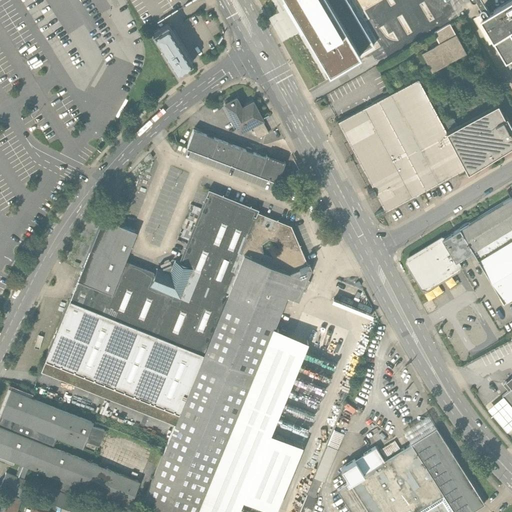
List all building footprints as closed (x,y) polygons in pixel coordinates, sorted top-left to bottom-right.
[(346,0),(285,0),(328,72),(373,45),(346,0)] [(482,12),(473,17),(489,43),(495,39),(511,66),(511,65),(511,0),(509,0),(491,11),(489,12),(486,7),(484,6),(482,7),(481,9),(482,12)] [(477,0),(478,0),(482,7),(484,6),(486,7),(489,12),(491,11),(484,0),(477,0)] [(170,28),(168,23),(152,33),(177,72),(192,63),(170,28)] [(421,53),(431,72),(466,53),(457,35),(456,35),(450,23),(434,32),(440,43),(421,53)] [(418,78),(337,121),(372,187),(367,189),(369,192),(370,194),(375,192),(385,210),(465,168),(467,172),(473,169),(472,169),(481,164),(511,145),(511,127),(506,116),(504,117),(497,104),(446,131),(418,78)] [(236,98),(225,104),(240,131),(251,125),(261,120),(262,119),(253,102),(243,107),(241,108),(236,98)] [(261,120),(251,125),(258,138),(268,133),(261,120)] [(198,132),(193,130),(187,147),(277,182),(285,162),(266,155),(265,157),(198,132)] [(136,231),(103,217),(41,370),(175,425),(143,505),(158,511),(238,511),(243,501),(270,511),(275,511),(302,447),(270,433),(307,341),(274,327),(283,304),(281,303),(284,294),(296,299),(309,269),(291,226),(220,198),(210,194),(206,205),(206,204),(177,276),(172,279),(166,281),(124,264),(136,231)] [(511,197),(444,237),(441,239),(455,261),(458,260),(473,251),(504,303),(511,297),(511,197)] [(458,260),(455,261),(441,239),(444,237),(444,236),(441,236),(407,256),(406,262),(413,275),(421,288),(427,290),(441,281),(459,270),(460,264),(458,260)] [(511,377),(503,385),(509,391),(511,389),(511,377)] [(15,461),(21,463),(16,477),(6,473),(0,486),(0,487),(27,498),(33,484),(23,480),(28,466),(63,480),(59,491),(49,488),(46,495),(42,493),(40,499),(71,511),(76,499),(66,495),(69,489),(89,498),(92,492),(130,507),(139,483),(106,469),(98,466),(52,447),(56,436),(83,447),(85,441),(98,446),(105,428),(31,398),(32,398),(11,389),(0,416),(0,455),(15,461)] [(511,389),(509,391),(502,396),(502,397),(511,408),(511,389)] [(511,408),(502,397),(498,401),(488,409),(507,432),(511,427),(511,408)] [(428,414),(403,430),(411,443),(436,427),(428,414)] [(471,511),(484,504),(436,427),(411,443),(384,460),(375,446),(341,468),(348,478),(346,480),(348,483),(337,490),(350,511),(471,511)] [(333,430),(299,511),(311,511),(316,499),(314,498),(321,481),(324,482),(344,434),(333,430)] [(400,449),(394,440),(380,449),(385,458),(400,449)]
